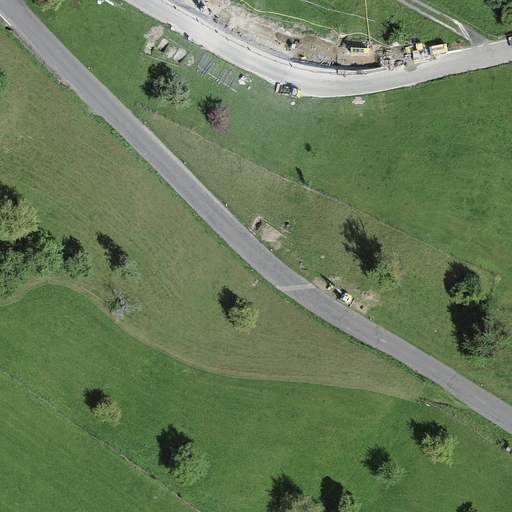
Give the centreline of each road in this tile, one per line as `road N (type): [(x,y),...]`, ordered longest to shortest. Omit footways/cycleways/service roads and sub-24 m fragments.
road 1 (tertiary): [(511,422),(301,292),(256,255),(5,0)]
road 2 (tertiary): [(145,0),(321,84),(367,82),(511,47)]
